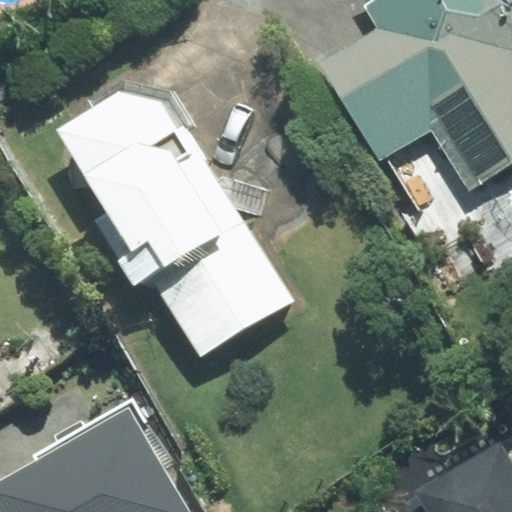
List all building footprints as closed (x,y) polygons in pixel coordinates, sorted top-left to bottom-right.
[(511,0),(378,0),(376,1),(391,26),(334,59),(392,158),(448,126),(483,186),(511,169),(511,0)] [(215,354),(306,299),(180,92),(167,100),(159,87),(146,94),(139,82),(73,122),(125,208),(112,216),(151,281),(165,273),(215,354)] [(0,367),(0,410),(19,399),(0,367)] [(208,511),(146,402),(2,483),(19,511),(208,511)] [(448,511),(511,511),(511,441),(434,487),(448,511)]
